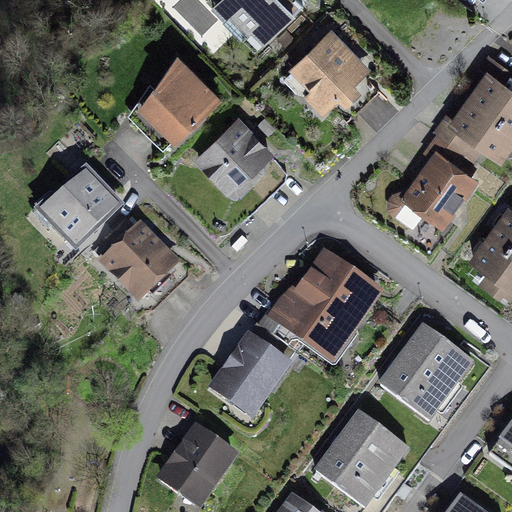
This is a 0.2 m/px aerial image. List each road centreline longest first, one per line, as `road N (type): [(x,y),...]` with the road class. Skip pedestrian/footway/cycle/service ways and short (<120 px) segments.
road 1 (residential): [(119,511),(136,449),(170,375),(246,281)]
road 2 (residential): [(327,206),(511,344)]
road 3 (residential): [(246,281),(109,151)]
road 4 (residential): [(511,376),(416,511)]
road 5 (residential): [(327,206),(440,91)]
road 6 (residential): [(440,91),(344,0)]
